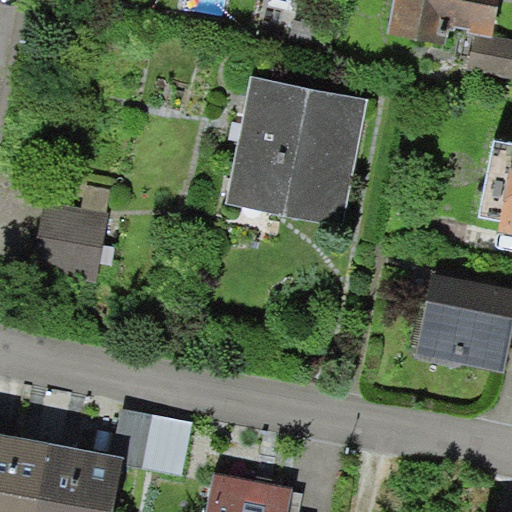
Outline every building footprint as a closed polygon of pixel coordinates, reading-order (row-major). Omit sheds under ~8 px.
[(493,0),(391,0),(382,39),(432,51),(437,28),(473,36),(465,73),(508,82),(511,63),(511,46),(484,41),(493,0)] [(367,104),(250,80),(223,208),(340,232),(367,104)] [(511,234),(511,137),(493,133),(475,228),(511,234)] [(147,162),(57,143),(36,241),(126,260),(147,162)] [(511,289),(430,275),(415,355),(503,371),(508,345),(511,345),(511,289)] [(108,455),(0,436),(0,511),(105,511),(114,466),(144,471),(155,411),(117,404),(108,455)] [(282,511),(288,486),(211,470),(201,511),(282,511)]
